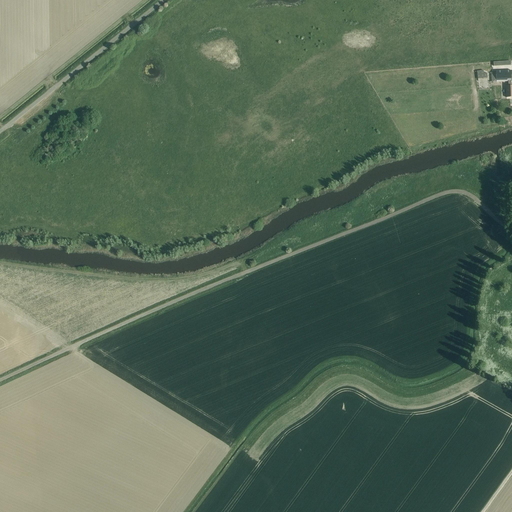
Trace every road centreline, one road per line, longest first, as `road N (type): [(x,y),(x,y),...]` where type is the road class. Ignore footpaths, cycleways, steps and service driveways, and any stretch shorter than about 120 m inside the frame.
road 1 (track): [(0,380),(444,192),(476,199)]
road 2 (unclassified): [(0,132),(165,0)]
